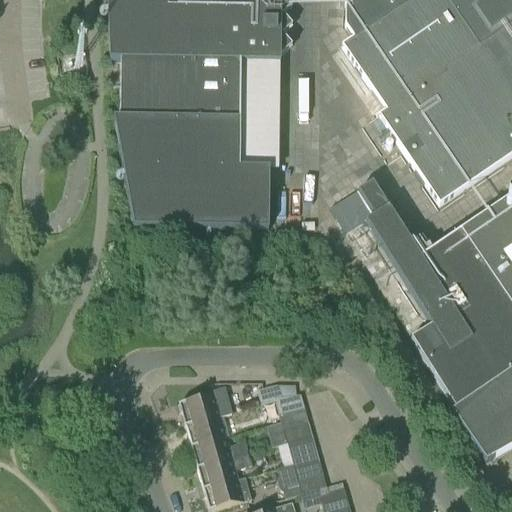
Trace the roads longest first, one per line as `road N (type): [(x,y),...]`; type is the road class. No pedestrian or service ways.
road 1 (residential): [(455,511),(348,363),(152,358),(133,371)]
road 2 (residential): [(166,511),(123,391),(133,371)]
